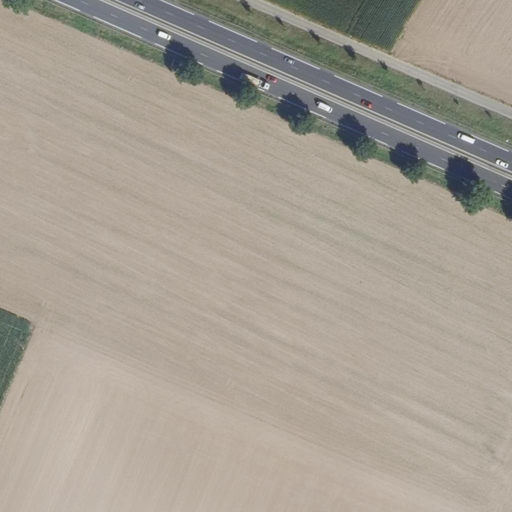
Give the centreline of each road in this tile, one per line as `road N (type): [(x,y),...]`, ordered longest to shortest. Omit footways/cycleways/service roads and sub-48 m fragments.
road 1 (trunk): [(77,0),(511,189)]
road 2 (trunk): [(511,162),(140,0)]
road 3 (unclassified): [(252,0),(511,113)]
